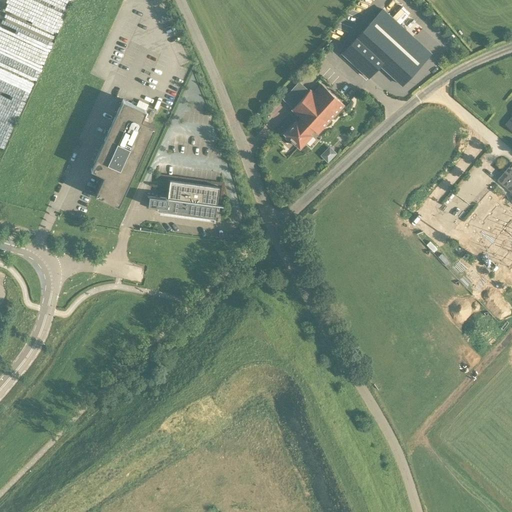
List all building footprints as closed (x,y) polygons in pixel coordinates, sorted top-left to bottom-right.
[(402,86),(431,54),(382,10),(342,54),(368,78),(380,66),(402,86)] [(317,134),(343,106),(320,85),(313,93),(310,90),(308,92),(299,83),(284,100),(293,108),(292,110),(301,118),(296,123),(295,122),(283,134),(298,148),(303,142),(304,143),(310,136),(309,134),(313,130),(317,134)] [(118,207),(155,126),(142,120),(146,111),(123,100),(104,141),(107,142),(97,162),(108,167),(95,196),(118,207)] [(321,154),(328,161),(337,151),(330,145),(321,154)] [(511,169),(509,167),(497,181),(511,193),(511,200),(511,201),(511,169)] [(223,207),(223,206),(217,205),(219,187),(218,187),(218,188),(170,181),(167,198),(147,196),(147,197),(149,197),(148,206),(164,209),(164,213),(214,220),(214,222),(215,222),(217,206),(223,207)] [(500,203),(487,205),(489,224),(478,225),(480,242),(495,254),(499,248),(509,256),(504,262),(511,268),(511,236),(503,229),(500,203)]
